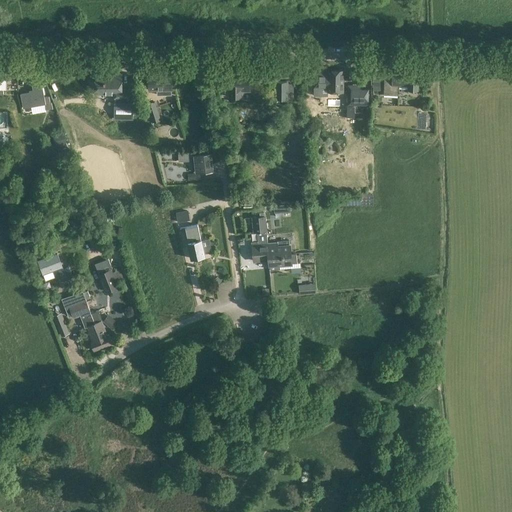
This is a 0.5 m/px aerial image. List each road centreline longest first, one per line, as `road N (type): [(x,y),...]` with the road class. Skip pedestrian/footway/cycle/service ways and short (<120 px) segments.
road 1 (unclassified): [(0,54),(511,57)]
road 2 (unclassified): [(0,454),(136,345),(238,302)]
road 3 (track): [(212,55),(238,302)]
